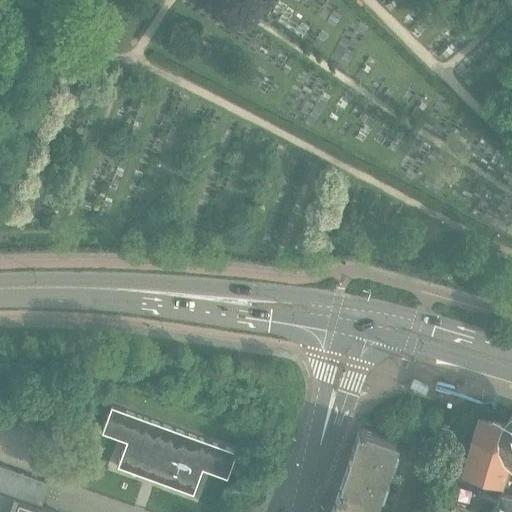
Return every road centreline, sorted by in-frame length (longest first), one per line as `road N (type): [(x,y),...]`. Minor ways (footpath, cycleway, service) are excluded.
road 1 (secondary): [(0,290),(233,301)]
road 2 (unclassified): [(301,511),(354,331)]
road 3 (secondary): [(354,331),(511,375)]
road 4 (secondary): [(511,351),(361,309)]
road 5 (secondary): [(361,309),(278,295),(233,301)]
road 6 (secondary): [(233,301),(354,331)]
